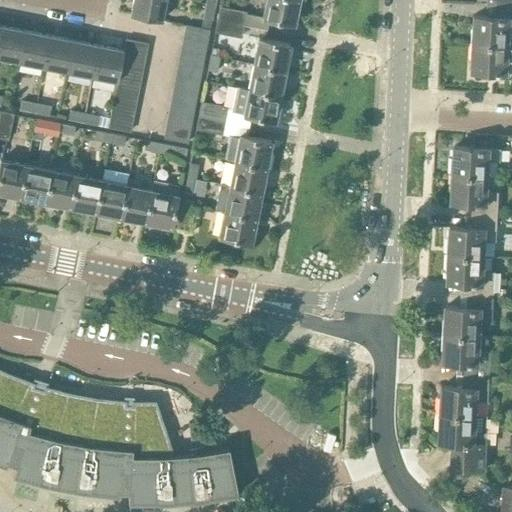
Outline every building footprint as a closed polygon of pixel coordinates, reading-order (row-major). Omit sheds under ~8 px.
[(161,20),(165,0),(132,0),(130,14),(161,20)] [(298,0),(265,0),(262,18),(294,24),(298,0)] [(202,18),(212,20),(215,5),(205,3),(202,18)] [(473,43),(509,45),(510,29),(511,29),(511,4),(496,4),(495,16),(475,15),(473,43)] [(218,19),(243,25),(245,12),(220,7),(218,19)] [(243,25),(218,19),(215,32),(241,37),(243,25)] [(183,38),(206,42),(209,30),(186,25),(183,38)] [(25,31),(1,26),(0,28),(0,57),(18,62),(25,31)] [(49,35),(25,31),(18,62),(43,66),(49,35)] [(74,40),(49,35),(43,66),(68,71),(74,40)] [(181,50),(204,55),(206,42),(183,38),(181,50)] [(253,64),(285,70),(290,45),(258,38),(253,64)] [(125,39),(123,50),(123,52),(145,56),(147,44),(125,39)] [(98,45),(74,40),(68,71),(92,76),(98,45)] [(509,45),(473,43),(472,71),(511,72),(511,59),(509,60),(509,45)] [(123,50),(98,45),(92,76),(117,81),(118,77),(121,64),(123,52),(123,50)] [(204,55),(181,50),(178,63),(202,67),(204,55)] [(142,69),(145,56),(123,52),(121,64),(142,69)] [(210,55),(207,70),(216,72),(219,57),(210,55)] [(176,75),(199,80),(202,67),(178,63),(176,75)] [(140,81),(142,69),(121,64),(118,77),(140,81)] [(280,95),(285,70),(253,64),(248,89),(280,95)] [(173,88),(197,93),(199,80),(176,75),(173,88)] [(137,94),(140,81),(118,77),(117,81),(115,89),(137,94)] [(280,95),(248,89),(247,90),(235,87),(230,112),(243,114),(275,121),(280,95)] [(171,100),(194,105),(197,93),(173,88),(171,100)] [(135,106),(137,94),(115,89),(113,102),(135,106)] [(21,100),(19,110),(33,113),(35,103),(21,100)] [(169,113),(192,118),(194,105),(171,100),(169,113)] [(133,119),(135,106),(113,102),(111,114),(133,119)] [(198,116),(224,121),(227,107),(201,102),(198,116)] [(48,116),(50,106),(35,103),(33,113),(48,116)] [(69,110),(67,120),(82,122),(84,113),(69,110)] [(0,112),(0,137),(7,139),(12,114),(0,112)] [(97,125),(99,115),(84,113),(82,122),(97,125)] [(192,118),(169,113),(166,125),(189,130),(192,118)] [(108,127),(111,127),(130,131),(133,119),(111,114),(108,127)] [(224,121),(198,116),(196,128),(222,133),(224,121)] [(45,120),(43,130),(59,133),(61,123),(45,120)] [(73,136),(75,126),(61,123),(59,133),(73,136)] [(189,130),(166,125),(164,138),(187,143),(189,130)] [(95,130),(93,140),(108,143),(110,133),(95,130)] [(123,146),(125,136),(110,133),(108,143),(123,146)] [(223,159),(233,161),(266,167),(271,141),(239,135),(238,137),(228,134),(223,159)] [(145,140),(144,150),(159,153),(161,143),(145,140)] [(173,155),(175,145),(161,143),(159,153),(173,155)] [(453,174),(489,176),(490,160),(500,161),(501,148),(454,146),(453,174)] [(0,193),(20,197),(26,165),(1,160),(0,163),(0,193)] [(261,192),(266,167),(233,161),(228,185),(261,192)] [(198,164),(188,162),(186,176),(196,179),(198,164)] [(51,170),(26,165),(20,197),(45,202),(51,170)] [(45,202),(70,207),(76,175),(51,170),(45,202)] [(489,176),(453,174),(451,202),(472,203),(471,215),(497,216),(499,191),(488,191),(489,176)] [(101,180),(76,175),(70,207),(95,212),(101,180)] [(183,192),(193,194),(196,179),(186,176),(183,192)] [(127,185),(101,180),(95,212),(120,217),(127,185)] [(152,190),(145,222),(171,227),(179,185),(153,180),(152,190)] [(152,190),(127,185),(120,217),(145,222),(152,190)] [(256,217),(261,192),(228,185),(223,210),(256,217)] [(194,205),(182,202),(177,228),(189,231),(194,205)] [(256,217),(223,210),(218,236),(251,242),(256,217)] [(449,254),(485,256),(486,240),(496,241),(497,216),(471,215),(470,227),(450,225),(449,254)] [(467,295),(494,296),(495,272),(484,271),(485,256),(449,254),(447,282),(468,283),(467,295)] [(494,296),(467,295),(466,307),(446,305),(445,333),(481,335),(482,321),(492,321),(494,296)] [(481,335),(445,333),(443,362),(464,362),(463,374),(490,376),(491,351),(480,350),(481,335)] [(68,392),(54,388),(45,386),(43,390),(32,387),(33,382),(29,381),(5,372),(0,369),(0,463),(6,466),(7,462),(15,465),(12,475),(48,485),(94,492),(119,495),(119,491),(128,492),(127,503),(164,503),(203,500),(238,494),(228,447),(195,452),(173,454),(155,401),(131,401),(131,405),(124,405),(125,400),(96,397),(68,392)] [(490,376),(463,374),(462,386),(442,385),(440,413),(477,415),(478,400),(489,401),(490,376)] [(477,415),(440,413),(439,441),(453,442),(451,467),(485,469),(487,431),(476,431),(477,415)] [(204,438),(202,421),(188,423),(190,439),(190,440),(204,438)] [(502,511),(511,511),(511,486),(505,486),(502,511)]
